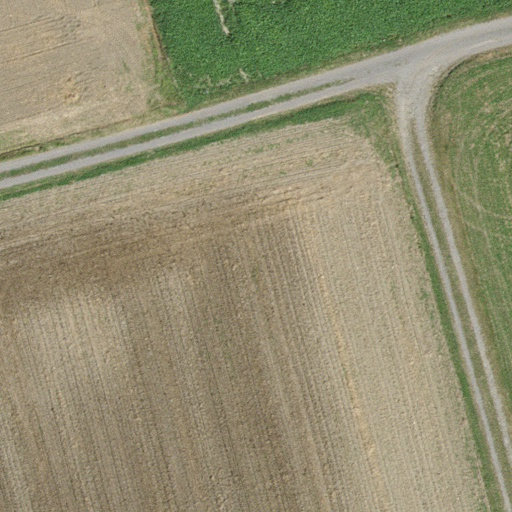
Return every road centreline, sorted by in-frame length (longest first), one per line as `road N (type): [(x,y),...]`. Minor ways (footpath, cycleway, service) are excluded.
road 1 (track): [(0,171),(511,39)]
road 2 (track): [(420,62),(394,123),(502,511)]
